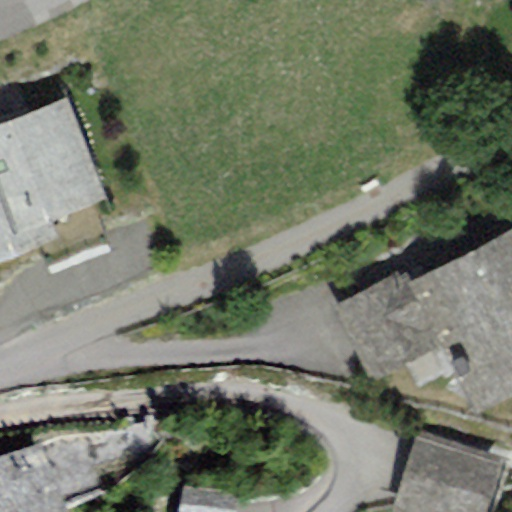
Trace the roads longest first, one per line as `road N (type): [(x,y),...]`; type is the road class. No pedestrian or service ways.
road 1 (residential): [(0,364),(168,303),(511,146)]
road 2 (unknown): [(0,422),(132,398),(248,398),(298,413),(372,454)]
